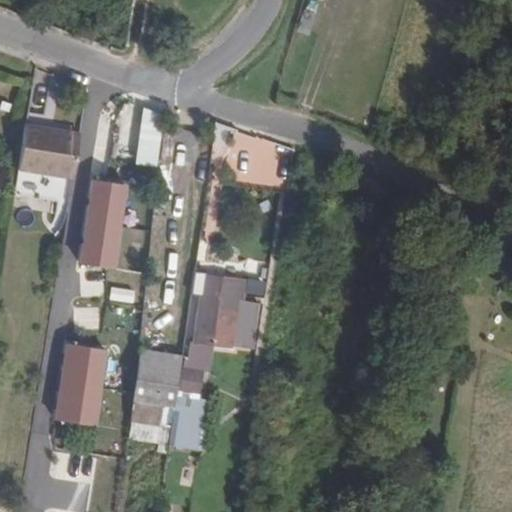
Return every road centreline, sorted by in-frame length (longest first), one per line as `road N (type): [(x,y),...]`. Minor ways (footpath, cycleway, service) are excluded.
road 1 (residential): [(178,89),(393,173),(511,241)]
road 2 (residential): [(0,29),(178,89)]
road 3 (unclassified): [(178,89),(236,40),(262,0)]
